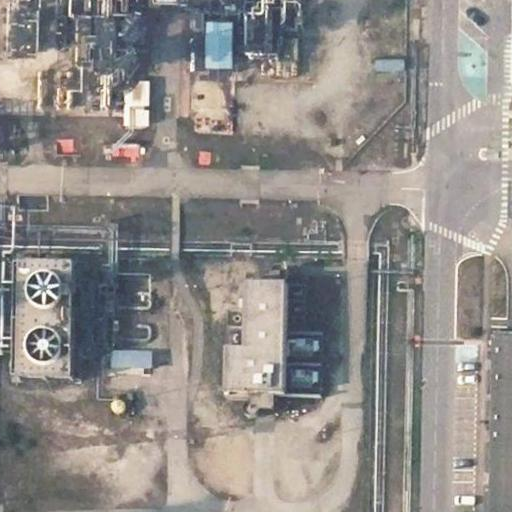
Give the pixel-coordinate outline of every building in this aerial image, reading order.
[(118,0),(116,2),(115,4),(113,8),(114,11),(116,15),(118,17),(120,18),(125,19),(130,17),(132,14),(134,8),(132,3),(130,1),(128,0),(118,0)] [(385,0),(357,0),(358,13),(385,14),(385,0)] [(261,21),(141,19),(140,101),(259,104),(261,21)] [(85,44),(79,51),(77,55),(74,64),(75,73),(76,78),(80,86),(84,89),(91,95),(101,98),(112,98),(122,95),(130,88),(133,84),(137,74),(138,64),(136,58),(132,49),(124,41),(120,39),(115,37),(106,35),(101,36),(92,39),(88,41),(85,44)] [(489,511),(511,511),(511,339),(493,339),(493,348),(489,511)]
